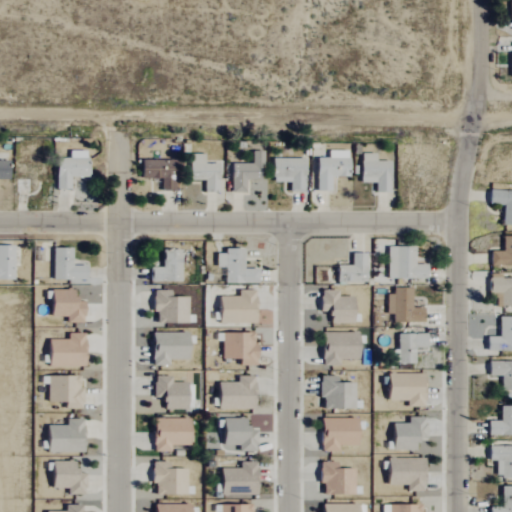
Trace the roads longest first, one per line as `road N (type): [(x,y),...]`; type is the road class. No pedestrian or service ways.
road 1 (residential): [(482,0),(458,220),(458,511)]
road 2 (track): [(511,113),(0,114)]
road 3 (residential): [(0,222),(458,220)]
road 4 (residential): [(120,511),(120,116)]
road 5 (residential): [(290,511),(289,220)]
